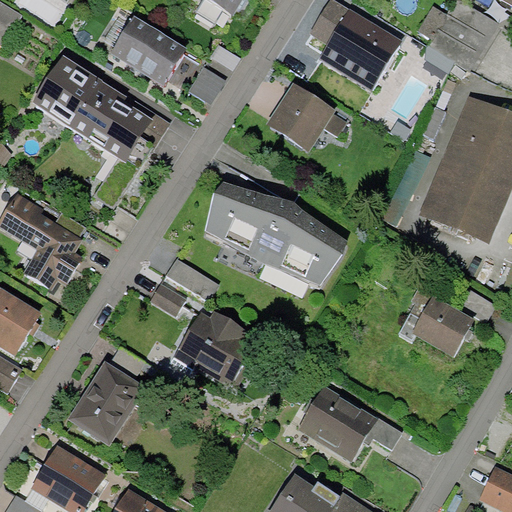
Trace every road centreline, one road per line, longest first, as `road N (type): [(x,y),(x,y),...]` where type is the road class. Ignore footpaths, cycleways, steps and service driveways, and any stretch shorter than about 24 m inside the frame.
road 1 (residential): [(0,461),(287,0)]
road 2 (residential): [(422,511),(511,353)]
